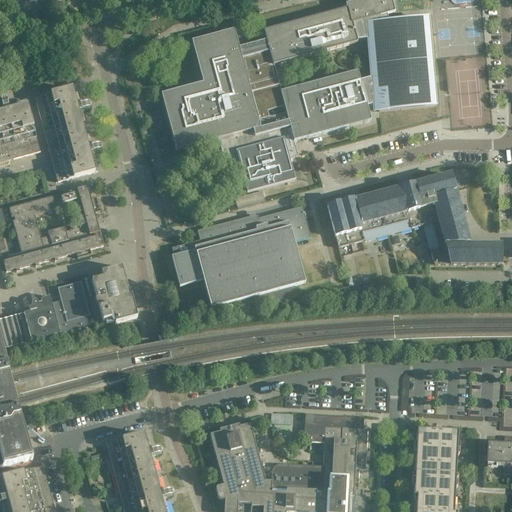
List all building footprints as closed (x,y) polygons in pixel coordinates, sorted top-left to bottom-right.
[(371,124),(374,123),(370,108),(382,105),(382,113),(439,108),(437,83),(431,20),(392,24),(390,16),(398,14),(393,0),(375,0),(350,7),(351,10),(267,33),(270,42),(242,49),(238,32),(234,33),(223,35),(223,36),(195,43),(196,47),(205,78),(206,85),(165,96),(166,100),(168,110),(169,110),(180,152),(184,151),(194,149),(222,141),(226,157),(230,156),(235,174),(244,171),(251,195),(299,182),(293,161),(301,158),(297,143),(298,143),(298,142),(304,140),(304,142),(371,124)] [(98,173),(82,116),(76,94),(74,95),(72,89),(45,96),(47,102),(36,105),(58,184),(98,173)] [(28,104),(27,101),(9,106),(7,99),(1,100),(4,111),(28,104)] [(0,164),(40,153),(29,110),(28,107),(0,113),(0,164)] [(469,245),(455,193),(455,191),(451,176),(415,185),(415,186),(413,186),(401,189),(399,190),(355,201),(355,202),(353,202),(353,201),(327,208),(338,249),(423,226),(434,266),(501,266),(501,247),(469,247),(469,245)] [(100,213),(96,199),(91,201),(87,188),(77,191),(78,193),(89,236),(100,234),(98,227),(94,215),(100,213)] [(325,198),(327,205),(353,199),(351,191),(325,198)] [(15,221),(12,222),(21,255),(28,253),(29,256),(99,237),(100,237),(100,234),(89,236),(78,193),(66,196),(66,194),(9,209),(12,218),(14,218),(15,221)] [(305,285),(294,244),(311,239),(302,208),(257,220),(256,216),(250,218),(197,232),(200,242),(172,249),(174,257),(171,258),(179,288),(203,282),(211,310),(242,302),(243,307),(274,299),(275,303),(297,297),(294,288),(305,285)] [(6,273),(76,255),(77,260),(91,256),(90,251),(103,247),(100,237),(99,237),(29,256),(3,263),(6,273)] [(129,297),(122,268),(101,273),(102,279),(92,281),(97,300),(95,301),(96,306),(98,305),(103,323),(111,320),(110,318),(113,317),(115,324),(137,319),(131,296),(129,297)] [(90,317),(81,283),(57,289),(62,305),(52,308),(59,335),(88,327),(86,318),(90,317)] [(32,458),(9,371),(3,350),(59,335),(52,308),(50,298),(40,301),(41,303),(38,304),(37,303),(37,302),(36,302),(35,301),(34,301),(33,302),(32,302),(32,303),(32,304),(31,304),(31,305),(32,305),(32,308),(28,309),(29,313),(0,320),(0,466),(3,465),(3,466),(32,458)] [(271,424),(292,424),(293,414),(272,414),(271,424)] [(360,511),(361,511),(363,511),(363,505),(361,505),(361,499),(364,499),(364,492),(358,492),(359,471),(365,471),(367,431),(352,430),(352,426),(357,427),(357,426),(355,426),(355,420),(360,420),(360,419),(357,419),(313,417),(313,416),(305,415),(305,424),(306,424),(306,428),(305,428),(304,443),(324,444),(323,469),(313,469),(313,467),(309,467),(309,469),(281,467),(281,466),(279,465),(278,466),(276,466),(275,467),(274,468),(273,469),(273,470),(272,471),(272,472),(272,473),(271,483),(265,482),(250,425),(239,428),(239,426),(219,431),(220,433),(210,436),(223,486),(216,488),(215,490),(217,495),(218,500),(220,500),(222,500),(222,501),(225,501),(224,511),(237,511),(238,504),(251,505),(250,511),(360,511)] [(453,511),(454,490),(453,490),(453,484),(455,484),(455,483),(453,483),(454,478),(455,478),(456,457),(455,457),(455,452),(456,452),(456,451),(455,451),(455,445),(457,445),(457,435),(416,432),(416,443),(417,443),(417,449),(416,449),(416,450),(417,450),(416,455),(415,455),(414,475),(415,475),(415,481),(414,481),(414,482),(415,482),(415,488),(414,488),(413,498),(416,498),(415,511),(453,511)] [(167,511),(164,501),(146,433),(106,444),(124,511),(167,511)] [(511,476),(511,437),(505,438),(505,442),(499,442),(498,446),(489,445),(488,466),(503,467),(503,476),(511,476)] [(54,511),(43,467),(15,475),(14,472),(1,475),(1,476),(0,476),(0,493),(5,500),(10,509),(11,511),(54,511)]
